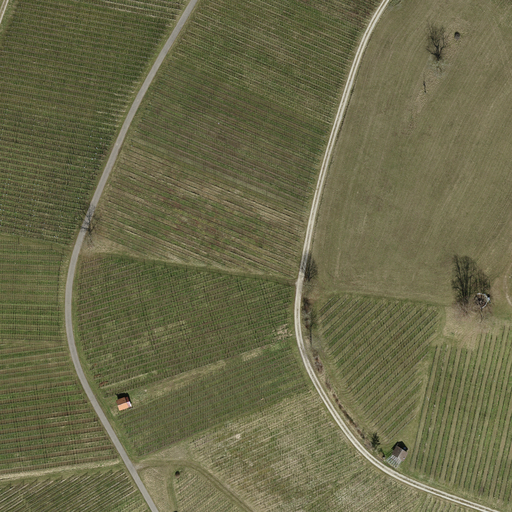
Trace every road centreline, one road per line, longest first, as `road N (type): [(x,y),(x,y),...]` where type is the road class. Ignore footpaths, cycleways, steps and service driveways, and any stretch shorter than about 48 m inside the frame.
road 1 (track): [(388,0),(368,31),(321,180),(297,323),(317,383),(363,449),(413,483),(493,511)]
road 2 (track): [(195,0),(120,139),(70,290),(80,374),(131,466)]
